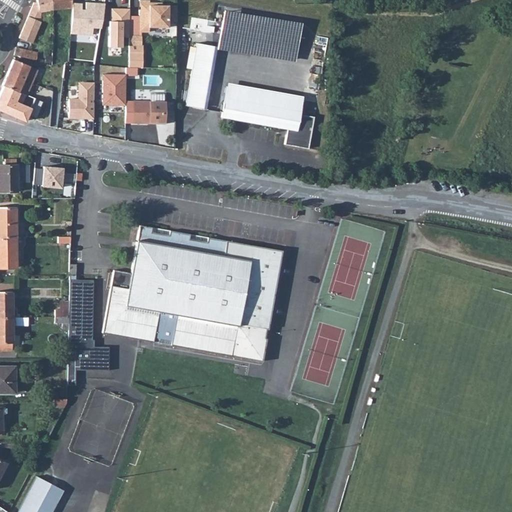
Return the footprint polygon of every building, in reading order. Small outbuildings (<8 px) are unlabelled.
[(36,0),(37,1),(34,2),(18,38),(30,43),(40,19),(41,12),(55,10),(51,0),(36,0)] [(71,0),(51,0),(55,10),(72,8),(71,0)] [(146,10),(147,2),(146,0),(136,0),(137,9),(146,10)] [(136,16),(136,31),(140,31),(146,31),(146,26),(165,27),(165,20),(174,20),(174,5),(155,5),(155,2),(147,2),(146,10),(137,9),(136,16)] [(225,11),(218,49),(295,62),(302,24),(225,11)] [(136,31),(136,16),(128,15),(128,36),(140,36),(140,31),(136,31)] [(139,45),(140,36),(128,36),(128,45),(139,45)] [(213,46),(195,43),(195,47),(190,46),(187,68),(190,69),(183,104),(202,108),(213,46)] [(37,50),(16,46),(14,54),(35,59),(37,50)] [(35,68),(12,59),(1,85),(2,86),(0,91),(0,110),(15,118),(26,121),(28,116),(36,119),(43,101),(28,94),(31,85),(29,84),(35,68)] [(105,127),(111,101),(102,99),(110,65),(85,60),(78,94),(73,93),(67,118),(105,127)] [(299,98),(225,85),(220,116),(286,126),(283,145),(305,148),(310,116),(297,113),(299,98)] [(150,101),(132,101),(132,123),(164,123),(165,91),(150,91),(150,101)] [(17,167),(0,166),(0,192),(17,192),(17,167)] [(64,199),(74,199),(76,172),(66,172),(64,199)] [(0,238),(15,239),(15,209),(0,209),(0,238)] [(282,252),(140,227),(132,275),(114,272),(103,331),(261,361),(282,252)] [(0,269),(14,269),(15,239),(0,238),(0,269)] [(76,277),(70,277),(70,281),(72,281),(72,354),(67,354),(67,365),(84,365),(85,354),(87,354),(88,281),(76,280),(76,277)] [(0,292),(0,318),(10,318),(10,292),(0,292)] [(69,317),(55,318),(55,323),(64,324),(63,329),(68,329),(69,317)] [(10,318),(0,318),(0,352),(10,352),(10,326),(10,318)] [(13,367),(0,367),(0,392),(13,393),(13,367)] [(66,399),(54,399),(54,408),(64,408),(66,404),(66,399)] [(45,511),(57,491),(35,479),(17,511),(45,511)]
